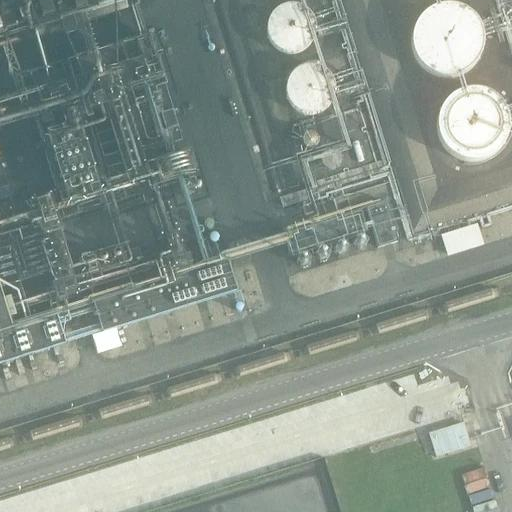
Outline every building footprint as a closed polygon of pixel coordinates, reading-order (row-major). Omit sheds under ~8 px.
[(485,44),(486,37),(485,30),(483,23),(479,16),(475,11),(469,6),(463,3),(456,0),(452,0),(441,0),(435,2),(428,5),(422,9),(417,15),(414,21),(411,27),(410,34),(410,42),(411,49),(414,55),(418,61),(423,66),(429,71),(436,73),(443,75),(450,75),(457,74),(464,72),(470,68),(476,63),(480,57),(483,51),(485,44)] [(317,31),(318,26),(317,21),(315,16),(313,12),(309,8),(305,5),(300,3),(295,1),(290,1),(285,3),(280,5),(276,8),(273,12),(270,16),(269,21),(268,26),(269,31),(270,36),(273,40),(276,44),(280,47),(285,49),(290,50),(295,50),(300,49),(305,47),(309,44),(313,41),(315,36),(317,31)] [(89,39),(84,24),(74,27),(78,42),(89,39)] [(159,66),(149,32),(96,48),(101,64),(127,56),(130,65),(141,61),(144,70),(159,66)] [(0,36),(0,177),(7,175),(2,156),(0,156),(0,118),(58,101),(76,162),(116,150),(122,170),(181,153),(157,69),(133,76),(0,36)] [(336,92),(336,87),(336,82),(334,77),(331,72),(328,69),(323,66),(319,64),(314,63),(308,63),(303,64),(299,66),(295,69),(291,73),(289,78),(287,82),(287,88),(287,93),(289,98),(292,102),(295,106),(300,109),(304,111),(309,112),(314,112),(320,110),(324,108),(328,105),(332,101),(334,97),(336,92)] [(511,127),(511,120),(511,113),(508,106),(505,100),(500,95),(495,90),(488,87),(481,85),(474,84),(467,84),(460,86),(454,90),(448,94),(443,99),(439,106),(437,112),(436,120),(436,127),(438,134),(441,140),(445,146),(450,151),(456,155),(463,158),(470,159),(477,159),(484,158),(491,156),(497,152),(502,147),(506,141),(510,134),(511,127)] [(349,131),(350,128),(349,124),(347,120),(344,118),(340,117),(336,117),(333,119),(330,122),(329,126),(329,129),(330,133),(333,136),(336,138),(340,138),(344,137),(347,135),(349,131)] [(320,142),(321,138),(321,134),(319,131),(316,129),(312,128),(308,128),(305,129),(302,132),(300,136),(300,140),(302,143),(304,146),(308,148),(312,148),(315,147),(318,145),(320,142)] [(370,150),(370,146),(370,142),(368,139),(365,136),(361,135),(358,135),(354,137),(351,140),(350,143),(350,147),(351,151),(353,153),(357,155),(360,156),(364,155),(367,153),(370,150)] [(342,153),(342,152),(342,149),(340,146),(337,143),(332,142),(328,142),(324,145),(322,148),(321,152),(322,156),(324,159),(327,162),(331,163),(335,162),(338,160),(341,157),(342,153)] [(314,166),(314,162),(313,159),(311,155),(308,154),(304,153),(300,154),(297,156),(295,159),(294,163),(294,166),(296,170),(299,172),(302,174),(306,174),(310,172),(313,169),(314,166)] [(282,210),(311,201),(308,190),(279,200),(282,210)] [(365,210),(377,249),(397,243),(385,203),(365,210)] [(290,258),(369,232),(362,211),(283,237),(290,258)] [(478,224),(442,235),(449,255),(484,244),(478,224)] [(103,336),(236,292),(225,260),(108,298),(106,292),(109,292),(108,289),(90,295),(103,336)] [(0,365),(64,346),(55,315),(10,329),(0,296),(0,365)] [(475,418),(428,433),(435,456),(482,441),(475,418)] [(493,511),(480,468),(346,509),(346,511),(493,511)]
